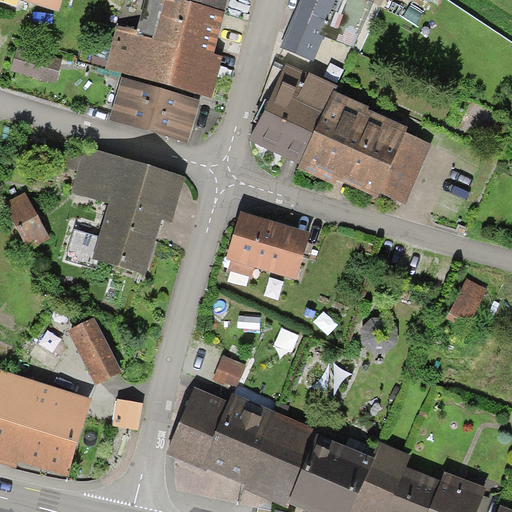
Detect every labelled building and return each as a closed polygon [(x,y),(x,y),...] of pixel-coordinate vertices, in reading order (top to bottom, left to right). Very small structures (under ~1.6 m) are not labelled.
[(16,0),(59,13),(63,0),(16,0)] [(116,31),(106,69),(211,101),(223,59),(215,56),(224,15),(168,0),(164,0),(155,42),(116,31)] [(168,0),(224,15),(228,0),(168,0)] [(301,0),(281,49),(314,62),(324,38),(354,49),(375,0),(301,0)] [(63,62),(17,49),(11,71),(56,84),(63,62)] [(299,166),(334,93),(337,88),(286,65),(249,142),(299,166)] [(195,102),(122,79),(109,122),(188,145),(200,103),(195,102)] [(370,110),(334,93),(299,166),(298,170),(334,187),(337,181),(342,184),(378,200),(381,195),(406,135),(408,130),(369,112),(370,110)] [(430,146),(406,135),(381,195),(406,204),(430,146)] [(185,178),(83,148),(81,156),(59,150),(55,165),(78,172),(72,194),(109,205),(92,262),(146,278),(161,227),(163,222),(172,225),(185,178)] [(25,194),(2,206),(28,253),(51,240),(25,194)] [(273,223),(241,213),(226,260),(229,261),(226,269),(252,277),(255,269),(296,282),(311,235),(273,223)] [(467,281),(449,315),(469,326),(488,292),(467,281)] [(387,318),(372,319),(361,329),(362,344),(374,355),(388,354),(397,343),(397,329),(387,318)] [(95,320),(69,333),(96,387),(122,374),(95,320)] [(223,357),(212,383),(234,393),(246,367),(223,357)] [(91,400),(3,373),(0,381),(0,465),(17,470),(18,464),(68,478),(91,400)] [(203,468),(229,404),(195,389),(166,455),(202,470),(203,468)] [(246,486),(277,414),(233,394),(229,404),(203,468),(217,473),(246,486)] [(118,403),(114,427),(138,430),(142,407),(118,403)] [(319,432),(277,414),(246,486),(244,490),(287,508),(289,504),(317,437),(319,432)] [(372,460),(317,437),(289,504),(306,511),(353,511),(375,462),(372,460)] [(412,457),(379,443),(372,460),(375,462),(353,511),(388,511),(407,468),(412,457)] [(442,483),(407,468),(388,511),(476,511),(485,489),(445,474),(442,483)]
